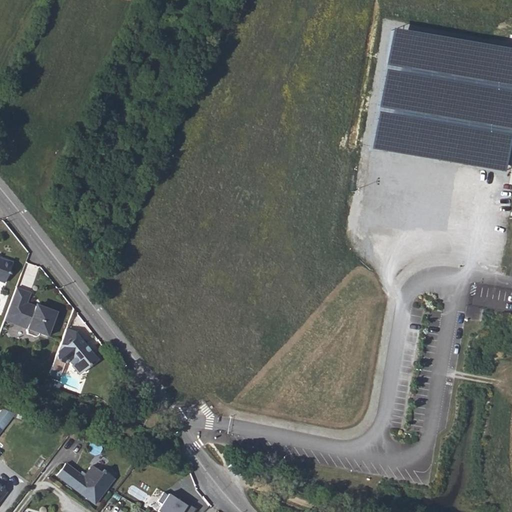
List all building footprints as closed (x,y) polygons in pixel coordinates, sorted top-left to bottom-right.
[(511,160),(511,133),(500,132),(498,159),(511,160)] [(0,287),(4,289),(12,270),(0,264),(0,287)] [(30,296),(17,290),(6,316),(20,321),(17,328),(26,332),(25,333),(26,337),(34,340),(37,338),(38,336),(46,340),(56,316),(41,310),(41,311),(27,306),(30,296)] [(20,321),(6,316),(4,323),(17,328),(20,321)] [(74,336),(65,333),(48,376),(56,379),(58,374),(59,375),(63,366),(66,363),(76,375),(78,376),(93,364),(93,361),(74,336)] [(2,408),(0,410),(0,433),(16,412),(2,408)] [(9,426),(8,445),(54,449),(56,427),(19,424),(19,427),(9,426)] [(53,482),(91,511),(111,485),(100,476),(98,479),(89,472),(80,484),(62,470),(53,482)] [(185,511),(189,506),(170,496),(161,511),(185,511)]
